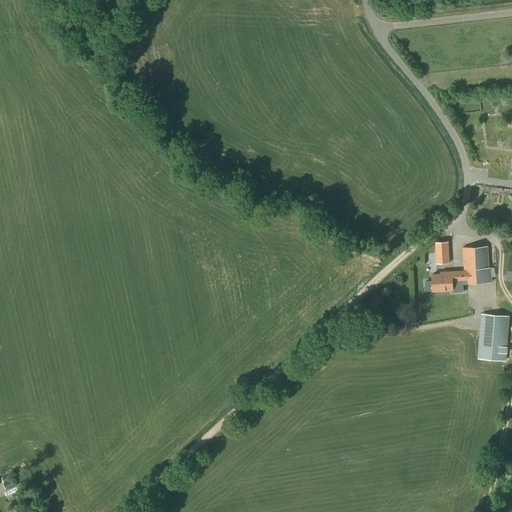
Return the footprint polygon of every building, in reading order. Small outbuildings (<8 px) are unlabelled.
[(436,264),(450,263),(448,242),(435,242),(436,264)] [(468,284),(491,283),(490,268),(489,268),(488,246),(461,247),(463,266),(464,266),(464,270),(451,271),(446,272),(446,274),(432,275),(433,291),(452,290),(452,282),(467,281),(468,284)] [(394,310),(399,302),(406,289),(397,284),(396,288),(386,306),(394,310)] [(506,362),(509,316),(481,314),(478,359),(506,362)] [(10,480),(8,475),(1,478),(4,483),(3,484),(5,490),(17,484),(15,478),(10,480)]
